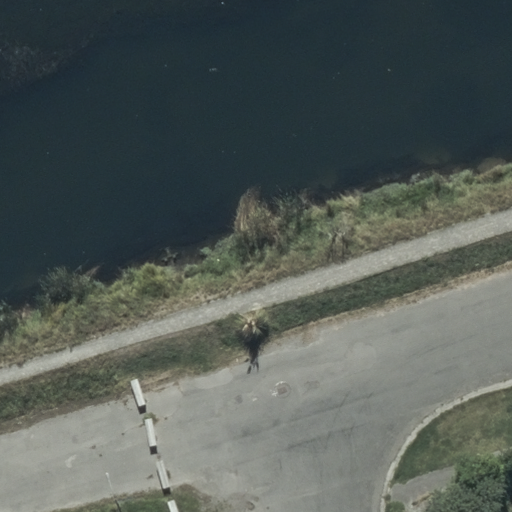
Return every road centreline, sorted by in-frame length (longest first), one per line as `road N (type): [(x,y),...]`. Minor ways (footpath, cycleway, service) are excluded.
road 1 (track): [(0,477),(153,440),(393,356)]
road 2 (residential): [(322,511),(323,459),(346,403),(393,356),(511,314)]
